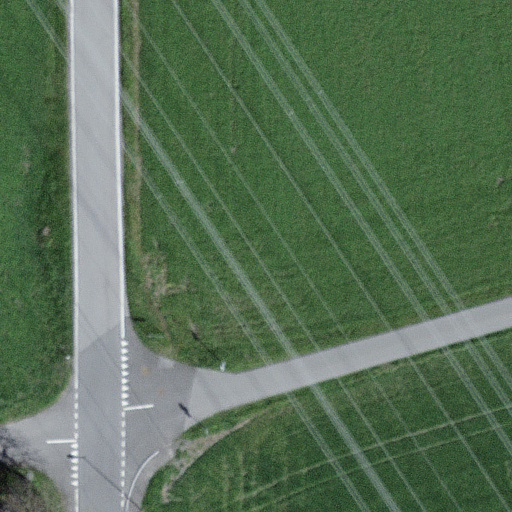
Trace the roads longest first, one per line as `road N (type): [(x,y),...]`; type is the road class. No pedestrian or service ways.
road 1 (residential): [(511,312),(170,406),(100,409)]
road 2 (unclassified): [(94,0),(100,409)]
